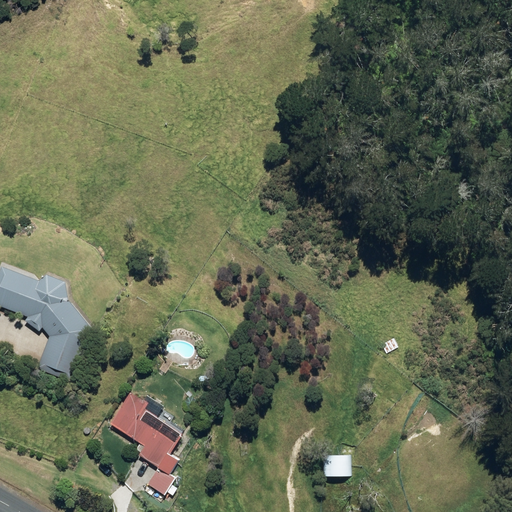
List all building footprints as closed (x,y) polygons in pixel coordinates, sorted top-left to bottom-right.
[(54,337),(41,369),(76,382),(96,330),(73,301),(70,282),(51,275),(43,281),(11,269),(12,267),(3,263),(0,270),(0,274),(3,276),(0,282),(0,305),(32,317),(29,321),(43,331),(46,327),(54,337)] [(383,346),(388,355),(400,348),(395,339),(383,346)] [(184,461),(175,455),(188,435),(161,418),(168,406),(152,396),(148,402),(135,393),(115,424),(144,443),(139,450),(145,454),(143,456),(162,468),(151,485),(169,496),(171,493),(176,496),(181,489),(176,486),(181,479),(178,477),(181,472),(178,470),(184,461)] [(188,407),(192,410),(197,409),(200,405),(199,400),(195,397),(191,398),(188,402),(188,407)] [(99,438),(94,445),(99,449),(104,443),(99,438)] [(324,457),(325,478),(354,477),(353,456),(324,457)]
